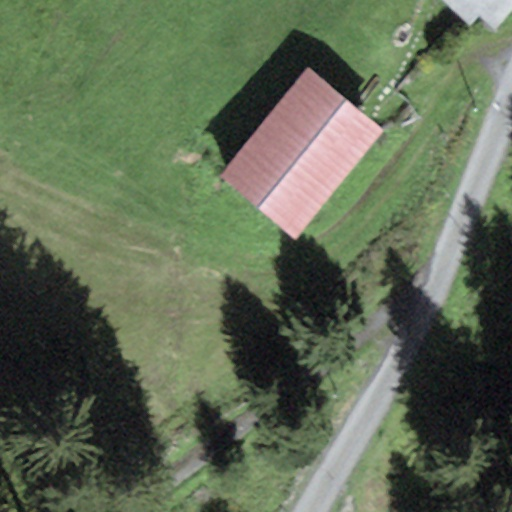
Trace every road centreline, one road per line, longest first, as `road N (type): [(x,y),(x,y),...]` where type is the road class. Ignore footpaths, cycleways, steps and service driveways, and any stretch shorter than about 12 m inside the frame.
road 1 (track): [(429,289),(129,511)]
road 2 (track): [(299,511),(429,289)]
road 3 (track): [(511,101),(429,289)]
